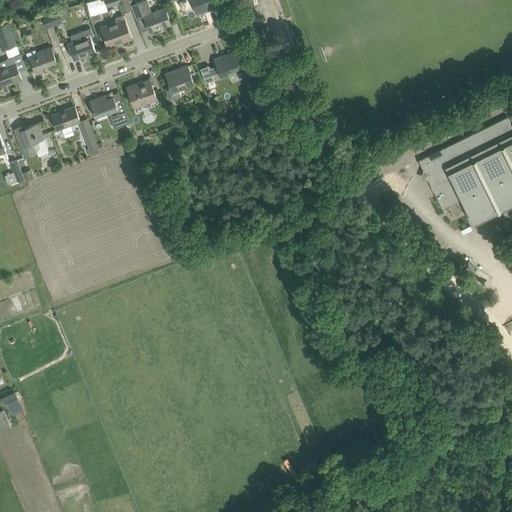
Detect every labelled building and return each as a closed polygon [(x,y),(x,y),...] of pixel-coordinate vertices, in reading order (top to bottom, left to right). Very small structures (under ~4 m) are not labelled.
[(94,0),(87,2),(92,16),(106,11),(103,0),(94,0)] [(116,0),(121,12),(131,8),(127,0),(116,0)] [(147,0),(141,0),(130,4),(135,16),(144,13),(145,15),(144,15),(150,31),(171,23),(165,7),(151,13),(151,11),(147,0)] [(192,0),(196,10),(206,6),(207,10),(219,6),(216,0),(192,0)] [(57,9),(48,11),(54,25),(62,22),(57,9)] [(54,25),(48,11),(40,13),(46,28),(54,25)] [(105,38),(108,45),(120,40),(121,42),(132,38),(123,14),(115,17),(116,21),(109,24),(110,26),(102,29),(102,30),(105,38)] [(8,22),(0,24),(0,44),(2,50),(17,44),(8,22)] [(73,42),(68,44),(74,60),(96,51),(90,36),(93,35),(90,27),(89,27),(89,29),(72,35),(74,41),(73,42)] [(28,51),(32,64),(36,73),(44,70),(42,66),(57,61),(51,46),(36,52),(35,49),(28,51)] [(209,65),(200,68),(205,82),(214,79),(212,75),(219,72),(221,77),(229,74),(242,69),(245,76),(252,74),(246,57),(239,60),(237,54),(227,58),(226,54),(214,58),(217,65),(210,67),(209,65)] [(0,84),(7,82),(7,84),(22,79),(14,56),(0,61),(0,84)] [(176,68),(177,72),(167,76),(172,90),(168,92),(170,99),(181,95),(179,88),(194,82),(187,64),(176,68)] [(128,89),(134,106),(157,98),(150,78),(138,82),(139,85),(128,89)] [(106,94),(90,100),(95,116),(108,112),(110,117),(113,116),(116,124),(117,124),(119,125),(130,121),(122,100),(116,102),(113,95),(107,98),(106,94)] [(75,106),(52,114),(57,129),(79,121),(80,120),(75,106)] [(448,171),(462,199),(473,222),(490,214),(494,221),(511,212),(511,126),(507,116),(418,160),(423,169),(431,172),(429,180),(448,171)] [(80,120),(79,121),(89,148),(87,149),(90,155),(100,151),(100,150),(98,146),(97,143),(87,118),(80,120)] [(18,138),(25,157),(48,148),(38,122),(24,128),(23,125),(14,128),(18,138)] [(17,159),(10,162),(14,171),(17,180),(24,177),(22,172),(20,165),(17,159)] [(30,169),(22,172),(24,177),(26,181),(33,178),(30,169)] [(442,208),(462,199),(448,171),(429,180),(442,208)] [(15,391),(3,396),(8,406),(19,400),(15,391)]
